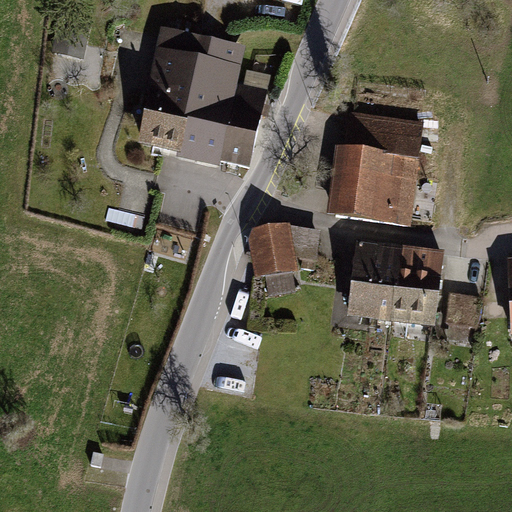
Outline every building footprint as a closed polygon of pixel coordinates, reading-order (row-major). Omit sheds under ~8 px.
[(88,39),(57,32),(51,55),(83,63),(88,39)] [(162,33),(137,151),(179,160),(178,163),(221,172),(222,168),(239,87),(247,51),(162,33)] [(268,93),(239,87),(222,168),(251,174),(268,93)] [(337,152),(328,220),(412,231),(425,125),(351,116),(346,153),(337,152)] [(299,275),(297,261),(318,264),(321,233),(291,229),(291,227),(253,233),(249,244),(256,283),(266,281),(269,299),(296,294),(293,276),(299,275)] [(371,327),(382,250),(359,246),(348,324),(371,327)] [(404,253),(382,250),(371,327),(393,330),(404,253)] [(404,253),(393,330),(436,337),(447,259),(404,253)] [(482,301),(451,297),(447,327),(450,328),(448,345),(468,348),(470,331),(478,332),(482,301)] [(93,453),(90,466),(101,468),(104,455),(93,453)]
